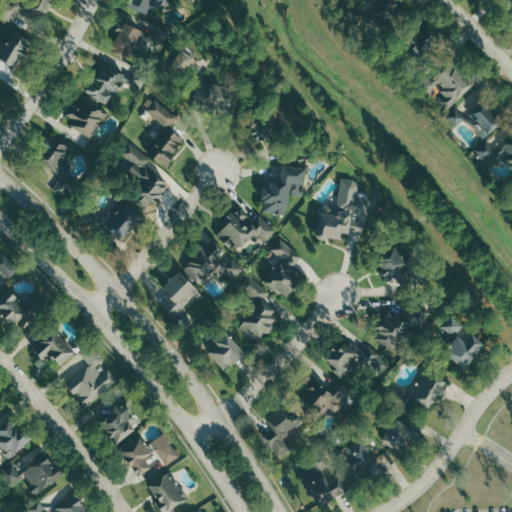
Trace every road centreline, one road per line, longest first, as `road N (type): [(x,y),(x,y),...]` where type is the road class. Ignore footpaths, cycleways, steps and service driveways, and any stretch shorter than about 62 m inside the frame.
road 1 (secondary): [(280,511),(221,417),(115,288),(0,179)]
road 2 (secondary): [(0,217),(131,354),(245,511)]
road 3 (residential): [(196,438),(288,355),(338,295)]
road 4 (residential): [(0,359),(124,511)]
road 5 (residential): [(384,511),(434,475),(511,373)]
road 6 (residential): [(93,311),(217,173)]
road 7 (residential): [(0,147),(47,84),(92,0)]
